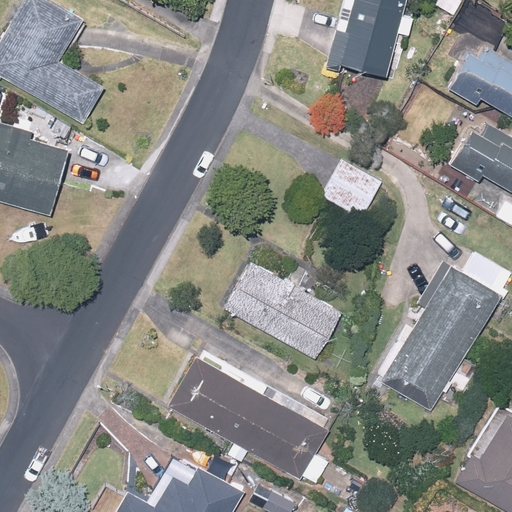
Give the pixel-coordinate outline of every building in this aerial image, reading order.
[(16,0),(25,6),(0,46),(0,65),(91,123),(116,83),(68,54),(95,11),(76,0),(16,0)] [(337,0),(319,68),(377,85),(389,41),(400,44),(407,20),(397,17),(402,0),(337,0)] [(511,68),(478,50),(470,64),(457,57),(438,93),(472,111),(474,106),(511,126),(511,68)] [(40,125),(0,114),(0,194),(61,210),(78,144),(38,134),(40,125)] [(511,143),(479,125),(478,128),(470,142),(459,136),(440,170),(472,187),(474,183),(511,204),(511,143)] [(358,218),(377,185),(336,162),(318,196),(358,218)] [(240,262),(215,309),(310,360),(335,313),(240,262)] [(425,415),(489,299),(435,270),(371,386),(425,415)] [(326,422),(199,355),(194,365),(186,361),(159,414),(309,492),(323,465),(308,457),(326,422)] [(511,511),(511,426),(496,419),(473,460),(465,456),(447,489),(488,511),(511,511)] [(225,511),(235,493),(179,463),(170,481),(161,477),(148,504),(118,489),(106,511),(225,511)]
